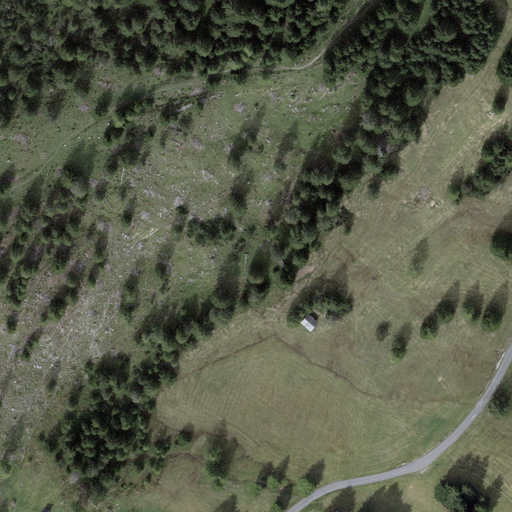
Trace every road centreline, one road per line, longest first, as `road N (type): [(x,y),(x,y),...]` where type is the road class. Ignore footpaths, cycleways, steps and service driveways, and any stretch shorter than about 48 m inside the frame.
road 1 (track): [(0,186),(34,176),(101,119),(158,89),(248,66),(320,61),(384,0)]
road 2 (track): [(511,350),(477,410),(434,455),(335,486),(292,511)]
